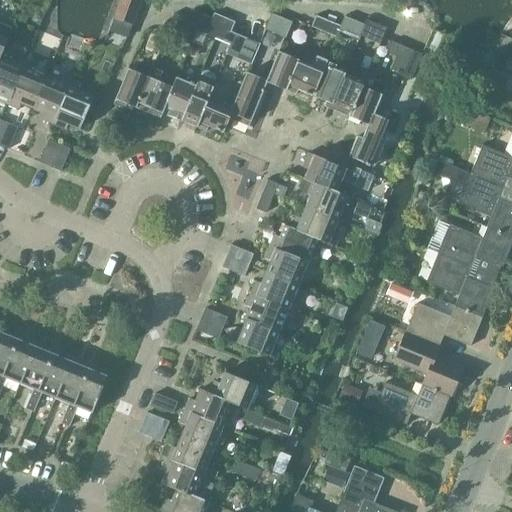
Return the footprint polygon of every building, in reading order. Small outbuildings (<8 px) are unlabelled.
[(132,25),(141,0),(120,0),(114,18),(132,25)] [(211,26),(213,19),(194,12),(190,22),(200,26),(198,32),(212,37),(216,28),(211,26)] [(227,32),(232,34),(236,23),(215,14),(213,19),(211,26),(216,28),(212,37),(222,42),(227,32)] [(293,24),(272,15),(266,31),(286,39),(293,24)] [(176,16),(172,26),(191,34),(196,36),(198,32),(200,26),(190,22),(176,16)] [(317,18),(313,27),(312,29),(337,39),(339,35),(342,28),(341,27),(317,18)] [(342,28),(339,35),(359,43),(361,38),(360,37),(365,26),(364,26),(345,18),(341,27),(342,28)] [(360,37),(361,38),(381,46),(388,29),(366,21),(364,26),(365,26),(360,37)] [(165,23),(162,31),(161,34),(186,44),(191,34),(172,26),(165,23)] [(0,59),(1,59),(13,30),(0,24),(0,59)] [(222,42),(231,45),(227,55),(237,60),(246,40),(232,34),(227,32),(222,42)] [(260,46),(246,40),(237,60),(252,66),(260,46)] [(412,51),(392,43),(387,54),(397,58),(393,67),(404,72),(412,51)] [(393,67),(391,73),(412,81),(423,55),(412,51),(404,72),(393,67)] [(268,83),(287,91),(299,62),(279,53),(267,83),(268,83)] [(287,91),(298,96),(299,92),(310,96),(313,98),(325,66),(327,61),(316,56),(312,67),(299,62),(287,91)] [(20,58),(16,66),(1,59),(0,59),(0,104),(7,107),(26,60),(20,58)] [(31,63),(26,60),(7,107),(18,112),(21,105),(33,110),(46,78),(27,70),(31,63)] [(331,105),(338,108),(336,113),(350,118),(363,88),(365,83),(364,82),(368,73),(348,65),(344,74),(331,105)] [(142,76),(129,70),(114,105),(120,107),(122,103),(136,109),(149,78),(148,78),(152,69),(152,68),(147,66),(142,76)] [(313,98),(331,105),(344,74),(325,66),(313,98)] [(176,79),(154,69),(152,69),(148,78),(149,78),(136,109),(137,109),(160,119),(164,110),(173,89),(172,88),(176,79)] [(183,118),(181,122),(196,129),(209,99),(210,99),(214,90),(212,90),(215,81),(216,78),(215,76),(214,75),(211,73),(210,72),(209,72),(207,72),(205,72),(203,72),(202,73),(201,75),(198,83),(196,87),(197,87),(183,118)] [(247,74),(237,99),(237,98),(228,119),(229,119),(249,128),(268,83),(267,83),(247,74)] [(41,122),(53,126),(72,80),(67,78),(63,85),(46,78),(33,110),(44,114),(41,122)] [(164,110),(183,118),(197,87),(196,87),(176,79),(172,88),(173,89),(164,110)] [(83,85),(72,80),(53,126),(66,131),(68,125),(80,129),(93,97),(80,92),(83,85)] [(368,126),(373,116),(384,90),(386,84),(379,81),(374,92),(363,88),(350,118),(367,126),(368,126)] [(384,90),(373,116),(379,118),(381,111),(383,112),(391,93),(384,90)] [(222,133),(223,133),(229,119),(228,119),(237,98),(226,94),(222,104),(210,99),(209,99),(196,129),(206,133),(209,127),(222,133)] [(472,111),(465,126),(484,134),(490,119),(472,111)] [(379,118),(373,116),(368,126),(367,126),(362,139),(357,137),(349,157),(350,158),(374,168),(382,148),(378,146),(388,122),(379,118)] [(18,130),(7,125),(0,143),(0,147),(9,151),(18,130)] [(60,146),(49,142),(40,164),(50,169),(60,146)] [(71,151),(60,146),(50,169),(61,173),(71,151)] [(511,157),(482,146),(470,175),(504,189),(509,179),(511,179),(511,157)] [(348,198),(348,197),(336,193),(341,181),(349,184),(353,173),(346,170),(346,169),(308,154),(303,166),(309,168),(304,180),(348,198)] [(437,162),(432,174),(445,179),(450,167),(437,162)] [(360,171),(354,185),(367,191),(373,176),(360,171)] [(490,217),(485,228),(511,239),(511,204),(500,200),(504,189),(470,175),(458,204),(490,217)] [(275,194),(279,184),(269,180),(265,190),(275,194)] [(311,196),(306,208),(338,221),(338,220),(345,223),(355,200),(348,197),(348,198),(304,180),(301,186),(301,187),(301,188),(302,189),(302,190),(303,191),(304,193),(305,193),(307,194),(311,196)] [(279,184),(275,194),(283,197),(287,187),(281,185),(279,184)] [(275,194),(265,190),(261,200),(271,204),(275,194)] [(257,209),(266,213),(267,213),(271,204),(261,200),(257,209)] [(285,225),(285,226),(329,244),(328,245),(335,248),(338,242),(331,239),(338,221),(306,208),(302,219),(295,216),(291,227),(285,225)] [(372,209),(368,219),(379,223),(383,213),(372,209)] [(427,249),(437,253),(437,254),(472,268),(477,257),(503,268),(511,247),(511,239),(485,228),(481,239),(449,225),(449,226),(438,222),(427,249)] [(276,234),(271,247),(315,266),(318,260),(310,257),(318,240),(328,245),(329,244),(285,226),(281,236),(276,234)] [(233,245),(228,256),(250,265),(255,254),(233,245)] [(271,261),(266,272),(299,286),(306,269),(313,272),(315,266),(271,247),(266,259),(271,261)] [(468,278),(472,268),(437,254),(437,253),(427,249),(423,261),(430,271),(425,283),(457,297),(454,306),(482,318),(494,289),(468,278)] [(228,256),(223,267),(245,276),(250,265),(228,256)] [(257,281),(252,294),(296,312),(298,307),(291,304),(299,286),(266,272),(262,283),(257,281)] [(390,284),(386,295),(393,298),(397,287),(390,284)] [(251,308),(247,319),(280,332),(287,315),(294,318),(296,312),(252,294),(246,306),(251,308)] [(470,347),(482,318),(454,306),(449,317),(418,304),(406,333),(439,347),(443,336),(470,347)] [(206,309),(202,319),(224,329),(228,318),(206,309)] [(493,334),(497,317),(485,314),(482,331),(493,334)] [(219,339),(224,329),(202,319),(197,330),(219,339)] [(237,328),(232,340),(270,356),(277,359),(280,353),(273,350),(280,332),(247,319),(242,330),(237,328)] [(0,377),(2,379),(18,340),(0,333),(0,377)] [(425,376),(421,386),(450,398),(462,368),(435,357),(439,347),(406,333),(393,363),(425,376)] [(2,379),(6,380),(20,386),(36,348),(18,340),(2,379)] [(358,345),(354,356),(364,360),(367,354),(365,348),(358,345)] [(36,348),(20,386),(33,391),(38,393),(53,355),(36,348)] [(42,395),(56,400),(71,362),(53,355),(38,393),(42,395)] [(89,370),(71,362),(56,400),(69,406),(73,408),(89,370)] [(92,416),(108,377),(89,370),(73,408),(78,410),(92,416)] [(258,386),(226,373),(221,384),(215,382),(211,394),(233,404),(233,405),(245,410),(254,414),(256,408),(249,405),(258,386)] [(160,383),(157,393),(177,400),(181,390),(160,383)] [(411,414),(438,426),(450,398),(421,386),(416,396),(385,383),(381,393),(370,388),(362,407),(407,425),(411,414)] [(344,385),(338,399),(355,406),(361,391),(344,385)] [(190,400),(186,411),(230,429),(232,424),(226,421),(233,405),(233,404),(211,394),(201,390),(196,402),(190,400)] [(33,391),(29,401),(38,404),(42,395),(38,393),(33,391)] [(174,414),(178,403),(156,394),(151,405),(174,414)] [(285,398),(280,408),(296,415),(301,405),(285,398)] [(25,410),(30,412),(34,414),(38,404),(29,401),(25,410)] [(69,406),(65,416),(74,419),(78,410),(73,408),(69,406)] [(182,437),(220,452),(230,429),(186,411),(181,424),(187,426),(182,437)] [(148,414),(144,424),(166,433),(170,423),(148,414)] [(65,416),(61,426),(65,427),(70,429),(74,419),(65,416)] [(6,424),(2,434),(14,439),(18,429),(6,424)] [(162,442),(166,433),(144,424),(140,433),(162,442)] [(279,424),(275,431),(289,436),(292,429),(279,424)] [(160,455),(167,458),(210,475),(216,478),(218,473),(207,468),(214,450),(182,437),(177,450),(172,448),(166,445),(163,447),(160,455)] [(25,440),(22,448),(33,452),(36,445),(25,440)] [(329,450),(323,464),(340,471),(344,473),(347,466),(349,459),(329,450)] [(279,453),(272,471),(283,476),(290,457),(279,453)] [(208,481),(210,475),(167,458),(162,471),(167,474),(163,483),(163,484),(177,491),(178,489),(195,496),(202,479),(208,481)] [(339,503),(361,511),(360,511),(387,511),(373,506),(384,478),(354,465),(352,468),(350,475),(339,503)] [(340,473),(335,486),(343,489),(348,476),(340,473)] [(152,493),(129,484),(125,495),(148,505),(152,493)] [(178,489),(177,491),(173,501),(167,499),(163,511),(165,511),(206,511),(211,502),(201,498),(195,496),(178,489)] [(313,502),(297,496),(289,511),(360,511),(361,511),(339,503),(335,511),(314,511),(310,510),(313,502)]
